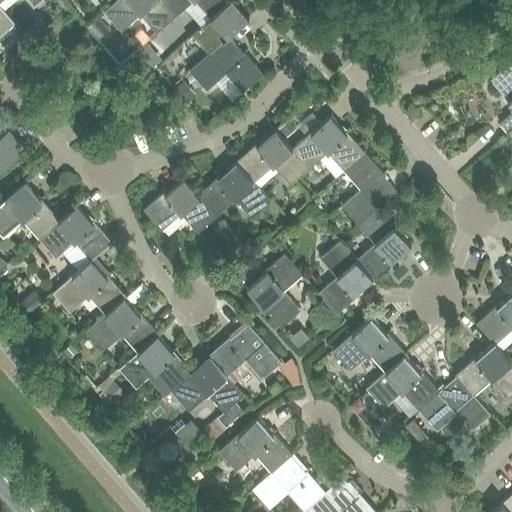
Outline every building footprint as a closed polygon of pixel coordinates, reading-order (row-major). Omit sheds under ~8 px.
[(115,0),(112,3),(104,10),(121,30),(140,13),(157,32),(176,15),(163,0),(115,0)] [(163,0),(176,15),(193,0),(194,0),(210,17),(229,0),(163,0)] [(249,18),(232,0),(229,0),(210,17),(191,34),(208,52),(227,35),(228,36),(249,18)] [(0,34),(14,22),(0,5),(0,34)] [(97,16),(85,27),(96,39),(102,33),(104,36),(110,30),(97,16)] [(242,52),(228,36),(227,35),(208,52),(189,69),(206,89),(226,72),(243,91),(263,72),(250,57),(244,51),(242,52)] [(145,41),(137,49),(144,56),(152,49),(145,41)] [(511,58),(491,77),(509,99),(508,100),(511,104),(511,111),(500,122),(508,131),(511,126),(511,58)] [(181,77),(171,86),(185,101),(195,92),(181,77)] [(328,151),(344,169),(365,151),(346,129),(344,131),(329,114),(292,146),(291,147),(308,166),(309,167),(328,151)] [(288,119),(277,129),(285,138),(296,128),(288,119)] [(8,127),(0,133),(0,168),(25,146),(8,127)] [(289,182),(308,166),(291,147),(292,146),(285,138),(277,129),(276,128),(259,142),(258,141),(235,160),(237,162),(254,181),(255,180),(273,164),(289,182)] [(341,204),(358,224),(378,206),(396,191),(381,174),(383,172),(365,151),(344,169),(360,188),(341,204)] [(271,199),(255,180),(254,181),(237,162),(221,176),(219,174),(198,192),(216,214),(235,197),(251,216),(271,199)] [(197,231),(216,214),(198,192),(183,175),(166,190),(165,188),(143,207),(161,229),(180,212),(197,231)] [(22,218),(38,235),(59,217),(40,196),(39,197),(24,180),(0,201),(0,230),(3,234),(22,218)] [(400,192),(389,201),(397,210),(408,201),(400,192)] [(73,239),(89,257),(90,257),(91,258),(111,240),(92,217),(90,219),(76,202),(59,217),(38,235),(55,255),(73,239)] [(374,242),(356,258),(372,278),(374,279),(395,261),(394,259),(411,244),(378,206),(358,224),(374,242)] [(307,209),(298,217),(305,226),(314,217),(307,209)] [(220,223),(214,229),(221,238),(228,232),(220,223)] [(372,278),(356,258),(339,238),(320,256),(336,275),(317,291),(336,312),(358,293),(356,292),(372,278)] [(245,247),(238,239),(230,246),(237,255),(245,247)] [(243,244),(249,251),(256,245),(253,241),(247,241),(243,244)] [(246,287),(280,326),(300,308),(283,289),(302,273),(283,251),(261,271),(263,272),(246,287)] [(88,293),(104,312),(123,295),(124,295),(126,294),(106,272),(105,274),(91,258),(90,257),(89,257),(51,290),(69,310),(88,293)] [(35,290),(20,303),(28,312),(32,308),(40,302),(43,299),(35,290)] [(477,321),(495,342),(496,341),(511,327),(511,293),(501,303),(500,301),(477,321)] [(121,331),(137,349),(156,333),(157,334),(159,332),(140,310),(138,311),(124,295),(123,295),(104,312),(85,328),(102,348),(121,331)] [(370,352),(386,370),(386,371),(405,354),(407,352),(388,331),(386,332),(371,315),(334,348),(351,368),(370,352)] [(207,353),(209,355),(225,374),(226,373),(245,358),(261,377),(278,363),(281,360),(247,322),(230,336),(228,335),(207,353)] [(304,324),(291,336),(299,346),(312,334),(304,324)] [(154,369),(171,388),(192,369),(173,348),(171,350),(157,334),(156,333),(137,349),(118,366),(135,386),(154,369)] [(477,354),(456,372),(475,393),(493,377),(510,396),(511,394),(511,359),(496,341),(495,342),(479,356),(477,354)] [(71,342),(63,349),(69,357),(77,350),(71,342)] [(403,389),(419,408),(439,389),(421,369),(419,370),(405,354),(386,371),(386,370),(367,387),(384,406),(403,389)] [(209,355),(192,369),(171,388),(189,409),(208,392),(223,410),(236,400),(243,393),(226,373),(225,374),(209,355)] [(281,360),(278,363),(289,378),(293,383),(301,381),(298,366),(292,357),(285,362),(283,359),(281,360)] [(439,389),(419,408),(437,428),(452,415),(456,411),(472,429),(491,412),(475,393),(456,372),(455,373),(456,375),(451,380),(439,389)] [(111,374),(94,388),(107,403),(123,389),(111,374)] [(349,403),(357,411),(365,404),(358,396),(349,403)] [(223,410),(218,415),(226,425),(244,409),(236,400),(223,410)] [(255,452),(271,470),(271,471),(290,454),(292,452),(273,430),(272,432),(257,415),(219,449),(236,469),(255,452)] [(412,416),(404,424),(415,436),(424,429),(412,416)] [(137,420),(130,426),(137,434),(144,428),(137,420)] [(384,428),(376,435),(382,442),(390,435),(384,428)] [(288,490),(304,508),(325,490),(306,468),(305,470),(290,454),(271,471),(271,470),(252,487),(269,507),(288,490)] [(196,468),(188,475),(197,486),(205,479),(196,468)] [(339,511),(340,511),(376,511),(378,511),(359,490),(357,491),(342,474),(325,490),(304,508),(307,511),(339,511)] [(511,511),(511,492),(489,511),(511,511)]
